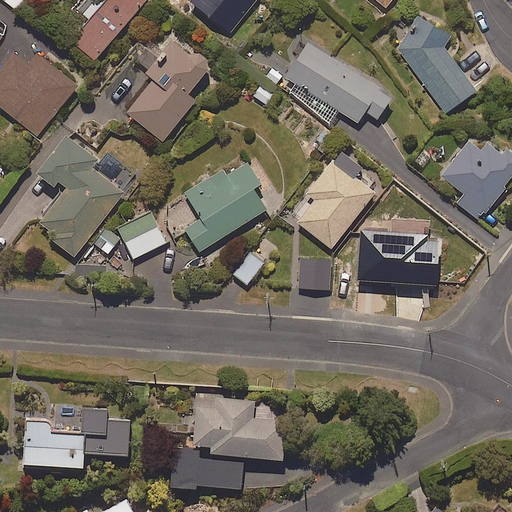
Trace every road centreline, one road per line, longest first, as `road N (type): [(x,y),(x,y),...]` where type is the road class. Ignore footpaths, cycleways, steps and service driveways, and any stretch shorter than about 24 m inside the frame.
road 1 (residential): [(461,361),(385,345),(0,318)]
road 2 (residential): [(309,511),(450,441),(511,385)]
